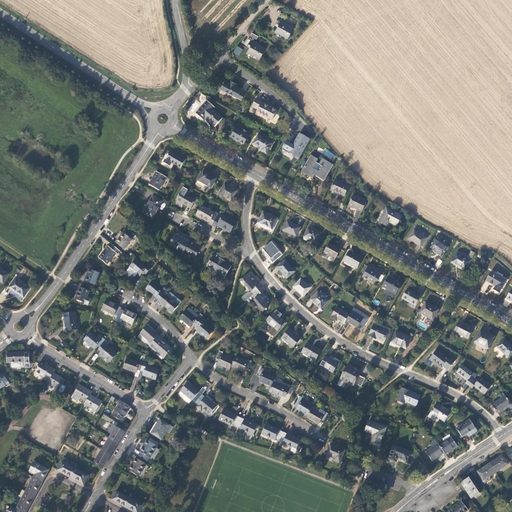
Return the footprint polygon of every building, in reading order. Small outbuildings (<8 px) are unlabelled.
[(295,27),(283,20),(277,31),(288,38),(295,27)] [(267,46),(254,39),(248,50),(261,57),(267,46)] [(239,55),(243,49),(237,46),(233,52),(239,55)] [(220,89),(229,93),(235,83),(229,80),(228,82),(225,81),(220,89)] [(235,83),(229,93),(242,100),(245,92),(241,90),(241,89),(236,86),(237,84),(235,83)] [(268,117),(273,108),(272,107),(272,108),(262,102),(262,101),(256,98),(252,107),(258,110),(256,112),(268,117)] [(204,117),(206,119),(214,110),(212,109),(214,106),(206,100),(195,113),(203,119),(204,117)] [(277,110),(273,108),(268,117),(272,120),(277,110)] [(214,110),(206,119),(215,127),(223,118),(214,110)] [(249,135),(236,128),(231,137),(243,144),(249,135)] [(273,143),(258,134),(252,143),(262,149),(261,150),(266,153),(273,143)] [(299,134),(293,145),(291,146),(286,143),(283,148),(299,158),(310,140),(299,134)] [(171,163),(176,166),(181,157),(170,151),(163,163),(169,166),(171,163)] [(301,172),(308,176),(309,173),(314,176),(323,181),(333,165),(322,159),(319,165),(316,163),(318,160),(311,156),(301,172)] [(181,157),(176,166),(181,168),(185,159),(181,157)] [(165,177),(156,171),(149,184),(158,190),(165,177)] [(216,178),(203,171),(196,183),(203,187),(205,184),(210,187),(216,178)] [(349,186),(336,180),(331,190),(344,196),(349,186)] [(238,191),(224,183),(219,193),(232,201),(238,191)] [(194,200),(180,192),(176,199),(190,208),(194,200)] [(162,201),(152,195),(143,213),(152,218),(162,201)] [(367,201),(353,195),(348,206),(355,209),(356,208),(362,211),(367,201)] [(209,223),(212,225),(218,214),(215,212),(214,213),(201,206),(196,215),(209,222),(209,223)] [(379,222),(385,225),(392,211),(386,208),(379,222)] [(277,218),(263,211),(257,223),(262,226),(263,225),(272,229),(277,218)] [(392,211),(385,225),(387,226),(389,222),(396,226),(401,216),(392,211)] [(218,214),(212,225),(216,227),(217,225),(230,232),(236,221),(223,214),(222,216),(218,214)] [(300,227),(287,221),(283,230),(296,236),(300,227)] [(320,233),(308,228),(303,237),(315,243),(320,233)] [(185,250),(191,240),(187,238),(188,237),(177,230),(169,244),(184,252),(185,250)] [(427,238),(414,230),(408,239),(420,247),(427,238)] [(131,240),(124,233),(115,243),(123,249),(131,240)] [(448,247),(435,239),(429,248),(441,257),(448,247)] [(201,246),(191,240),(185,250),(193,255),(192,257),(195,258),(201,246)] [(273,262),(282,254),(271,241),(262,248),(273,262)] [(120,251),(112,244),(109,247),(108,246),(98,258),(106,265),(116,253),(117,254),(120,251)] [(340,249),(329,244),(324,252),(335,258),(340,249)] [(349,252),(343,261),(356,268),(362,258),(358,256),(357,256),(349,252)] [(470,260),(457,253),(451,262),(464,270),(470,260)] [(212,256),(206,266),(225,277),(231,266),(224,262),(224,261),(218,258),(217,260),(212,256)] [(146,267),(136,259),(127,271),(134,277),(137,273),(140,276),(141,273),(144,276),(152,267),(149,264),(146,267)] [(285,260),(277,267),(286,278),(294,272),(285,260)] [(366,266),(362,273),(377,282),(383,271),(379,268),(379,270),(369,264),(368,267),(366,266)] [(9,274),(0,267),(0,281),(2,283),(9,274)] [(99,273),(89,269),(85,281),(94,285),(99,273)] [(506,280),(491,271),(486,281),(495,286),(493,290),(499,293),(506,280)] [(253,294),(263,286),(257,279),(256,280),(250,272),(240,280),(241,281),(243,280),(251,290),(250,291),(251,292),(253,294)] [(388,277),(382,287),(395,294),(401,284),(388,277)] [(9,287),(17,293),(22,297),(23,297),(29,288),(15,278),(9,287)] [(310,288),(301,279),(293,287),(303,296),(310,288)] [(153,301),(155,304),(165,292),(163,291),(152,281),(146,289),(156,298),(153,301)] [(266,290),(263,286),(253,294),(251,296),(254,300),(252,302),(253,303),(255,302),(262,310),(260,311),(261,312),(271,304),(262,293),(266,290)] [(87,297),(89,291),(79,287),(75,299),(76,299),(76,301),(81,303),(81,301),(84,303),(85,303),(87,297)] [(408,288),(402,298),(415,305),(420,296),(415,293),(416,292),(408,288)] [(317,291),(310,300),(321,310),(330,300),(321,291),(320,293),(317,291)] [(165,292),(155,304),(159,306),(161,304),(172,313),(181,302),(170,293),(166,297),(164,295),(166,293),(165,292)] [(114,314),(117,316),(118,315),(122,308),(118,306),(118,305),(106,300),(101,309),(113,315),(114,314)] [(438,310),(426,302),(420,313),(432,320),(438,310)] [(125,310),(122,308),(118,315),(121,317),(120,319),(122,320),(132,325),(137,315),(125,309),(125,310)] [(337,320),(344,324),(346,321),(349,315),(337,308),(331,317),(336,321),(337,320)] [(192,324),(195,326),(202,317),(203,316),(200,314),(198,316),(193,311),(191,314),(186,310),(179,318),(190,327),(192,324)] [(76,325),(75,312),(64,314),(65,324),(66,324),(67,330),(79,329),(79,325),(76,325)] [(285,322),(274,312),(266,321),(273,327),(268,333),(272,336),(277,331),(285,322)] [(349,315),(346,321),(357,328),(362,319),(351,312),(349,315)] [(202,317),(195,326),(198,329),(196,331),(199,334),(200,333),(207,338),(214,330),(205,322),(206,320),(202,317)] [(472,329),(459,322),(454,332),(467,339),(472,329)] [(158,336),(159,335),(148,325),(140,334),(151,344),(158,336)] [(388,331),(374,325),(368,336),(375,339),(374,340),(381,344),(388,331)] [(296,336),(289,330),(281,338),(293,348),(300,339),(297,336),(296,336)] [(487,349),(494,337),(480,330),(474,342),(487,349)] [(410,337),(396,331),(391,343),(406,349),(410,337)] [(97,346),(99,348),(106,340),(102,338),(100,340),(90,332),(83,340),(94,349),(97,346)] [(151,344),(149,346),(157,353),(158,352),(164,357),(171,348),(158,336),(151,344)] [(511,352),(511,346),(505,339),(497,347),(508,357),(511,352)] [(106,340),(99,348),(102,350),(99,353),(110,362),(117,354),(106,346),(109,343),(106,340)] [(321,351),(308,343),(302,353),(315,360),(321,351)] [(437,350),(429,359),(442,369),(443,366),(447,370),(455,361),(451,357),(449,359),(437,350)] [(217,364),(230,369),(231,366),(233,360),(222,355),(223,353),(219,351),(216,359),(219,360),(217,364)] [(11,363),(11,366),(12,368),(20,367),(21,366),(25,366),(25,364),(29,364),(29,353),(25,353),(25,352),(6,353),(7,363),(11,363)] [(247,362),(235,357),(233,360),(231,366),(243,372),(245,368),(248,369),(252,362),(248,360),(247,362)] [(337,364),(326,357),(321,365),(332,372),(337,364)] [(138,369),(141,370),(143,362),(139,360),(138,363),(126,359),(123,368),(136,373),(138,369)] [(53,372),(55,370),(50,367),(50,368),(40,362),(38,365),(39,366),(36,371),(49,379),(53,372)] [(143,362),(141,370),(144,371),(142,375),(156,379),(159,370),(146,365),(147,363),(143,362)] [(364,379),(359,376),(356,374),(358,370),(358,369),(347,364),(340,378),(348,383),(349,381),(360,386),(364,379)] [(468,385),(468,386),(474,379),(474,378),(472,376),(473,374),(462,365),(457,372),(467,380),(465,383),(466,383),(468,385)] [(273,382),(275,377),(263,372),(264,370),(261,368),(258,376),(260,377),(259,381),(271,386),(273,382)] [(329,373),(320,370),(318,376),(327,380),(329,373)] [(49,379),(47,382),(59,390),(65,380),(53,372),(49,379)] [(2,373),(0,374),(0,388),(6,385),(7,387),(10,384),(2,373)] [(474,379),(468,386),(472,388),(474,385),(484,394),(491,386),(480,378),(477,381),(474,379)] [(195,403),(202,395),(199,392),(188,382),(180,391),(184,394),(182,397),(182,398),(188,403),(189,402),(191,400),(192,400),(195,403)] [(271,386),(269,391),(281,397),(283,393),(286,395),(289,386),(286,385),(285,388),(273,382),(271,386)] [(90,394),(91,392),(79,384),(73,394),(85,402),(90,394)] [(45,388),(43,392),(51,397),(53,393),(45,388)] [(397,400),(403,404),(408,391),(402,388),(397,400)] [(408,391),(403,404),(404,404),(405,402),(416,406),(420,396),(408,391)] [(85,402),(84,404),(96,411),(102,401),(90,394),(85,402)] [(205,397),(202,395),(195,403),(198,405),(196,407),(200,411),(202,409),(209,415),(217,406),(205,396),(205,397)] [(312,408),(313,407),(306,403),(307,401),(300,396),(294,406),(297,408),(296,409),(307,416),(312,408)] [(507,411),(511,407),(511,406),(505,396),(492,405),(500,416),(506,412),(504,409),(505,407),(507,411)] [(130,407),(120,401),(112,415),(122,420),(130,407)] [(450,412),(436,403),(428,417),(434,420),(436,417),(444,422),(450,412)] [(307,416),(307,417),(318,424),(320,421),(323,422),(328,415),(324,413),(323,415),(318,412),(312,408),(307,416)] [(236,427),(240,418),(237,416),(238,416),(223,409),(218,420),(232,426),(236,427)] [(244,419),(240,418),(236,427),(239,429),(253,436),(258,425),(244,419)] [(170,425),(160,419),(151,433),(161,440),(170,425)] [(469,419),(456,429),(462,437),(466,434),(469,437),(477,431),(469,419)] [(386,428),(368,420),(364,431),(372,435),(370,440),(380,444),(386,428)] [(278,442),(283,432),(279,430),(266,424),(261,434),(275,441),(275,440),(278,442)] [(116,426),(110,436),(119,442),(125,432),(116,426)] [(286,434),(283,432),(278,442),(282,443),(282,444),(296,450),(301,440),(287,433),(286,434)] [(110,436),(102,449),(110,455),(119,442),(110,436)] [(444,441),(439,445),(444,452),(445,454),(457,446),(451,437),(450,437),(444,441)] [(138,455),(147,461),(149,458),(150,458),(157,446),(147,440),(140,452),(138,455)] [(433,447),(426,452),(432,461),(444,452),(439,445),(435,440),(430,443),(433,447)] [(339,463),(344,450),(330,444),(326,455),(334,458),(333,461),(339,463)] [(398,458),(401,459),(405,450),(394,446),(389,459),(396,462),(398,458)] [(110,455),(102,449),(94,462),(102,468),(110,455)] [(405,450),(401,459),(406,461),(410,452),(405,450)] [(145,464),(147,461),(138,455),(136,458),(129,469),(139,475),(146,464),(145,464)] [(502,455),(489,464),(495,473),(508,464),(502,455)] [(70,477),(75,468),(62,461),(57,470),(70,477)] [(42,482),(48,470),(34,462),(29,471),(35,474),(33,477),(42,482)] [(495,473),(489,464),(477,472),(483,481),(495,473)] [(70,477),(84,484),(88,476),(75,468),(70,477)] [(470,476),(461,483),(471,499),(481,492),(470,476)] [(34,496),(42,482),(33,477),(26,491),(34,496)] [(26,510),(34,496),(26,491),(18,506),(26,510)] [(124,507),(129,498),(116,491),(111,500),(124,507)] [(124,507),(133,511),(138,511),(142,505),(129,498),(124,507)] [(449,511),(447,511),(465,511),(468,510),(461,501),(448,511),(449,511)]
